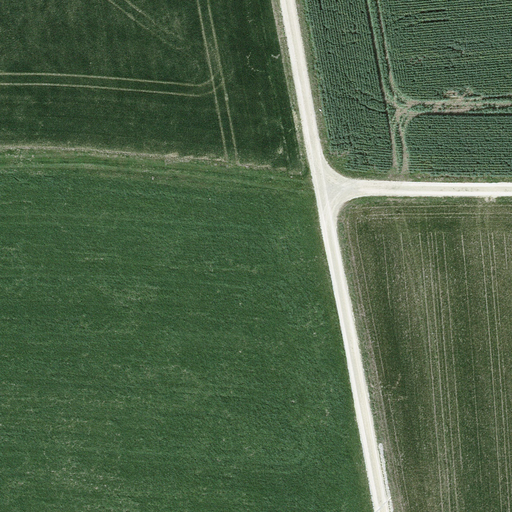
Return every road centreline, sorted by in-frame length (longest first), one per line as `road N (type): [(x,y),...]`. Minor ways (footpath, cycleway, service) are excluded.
road 1 (track): [(386,511),(286,0)]
road 2 (track): [(511,184),(321,184)]
